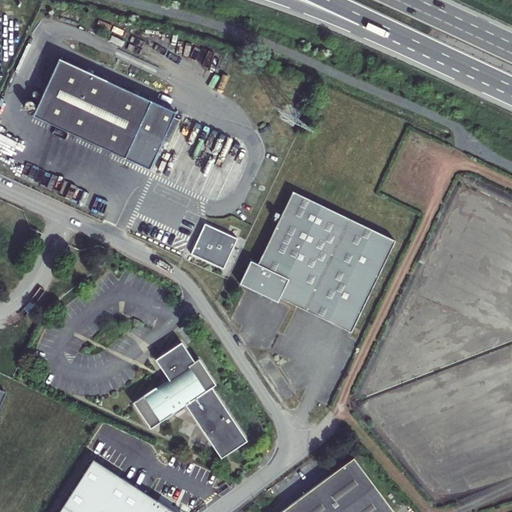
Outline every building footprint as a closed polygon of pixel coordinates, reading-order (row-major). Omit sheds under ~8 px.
[(34,118),(136,163),(149,168),(174,111),(59,61),(34,118)] [(396,241),(295,192),(259,264),(252,260),(241,282),(279,301),(280,297),(352,332),(396,241)] [(205,223),(191,254),(223,269),(237,238),(205,223)] [(194,361),(181,342),(155,359),(169,380),(156,389),(155,387),(132,402),(149,428),(172,413),(171,411),(184,403),(220,458),(247,441),(211,387),(215,384),(198,358),(194,361)] [(279,511),(393,511),(353,457),(279,511)] [(171,511),(93,460),(59,511),(171,511)]
